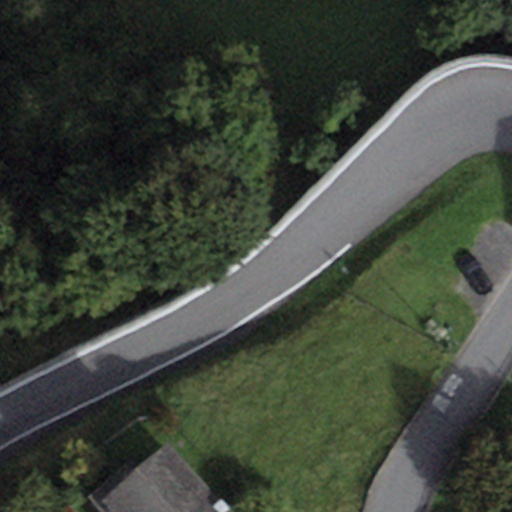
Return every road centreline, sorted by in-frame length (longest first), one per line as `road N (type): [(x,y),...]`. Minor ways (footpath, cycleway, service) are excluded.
road 1 (unclassified): [(0,430),(247,292),(440,128),(467,116),(511,119)]
road 2 (unclassified): [(511,319),(407,480),(397,511)]
